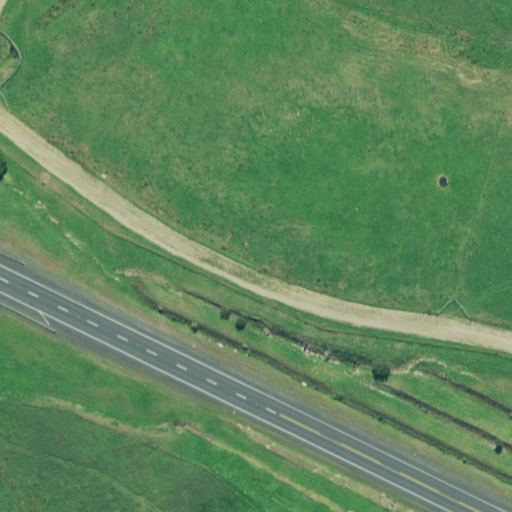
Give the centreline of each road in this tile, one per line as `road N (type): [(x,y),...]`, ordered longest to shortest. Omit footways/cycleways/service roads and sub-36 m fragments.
road 1 (track): [(0,112),(192,249),(376,314),(511,345)]
road 2 (trunk): [(0,275),(506,511)]
